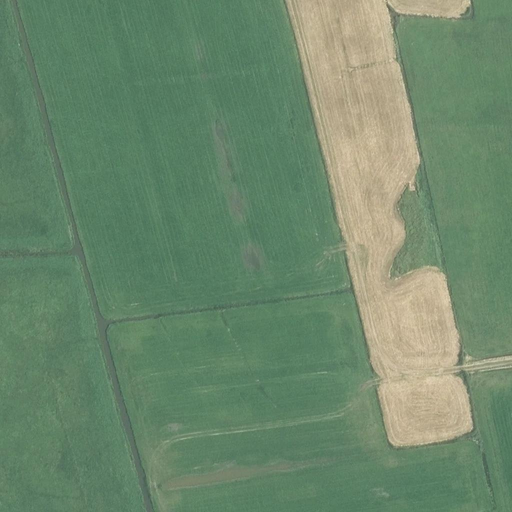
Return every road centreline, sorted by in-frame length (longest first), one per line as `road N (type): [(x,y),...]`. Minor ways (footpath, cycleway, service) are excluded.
road 1 (track): [(402,379),(369,384),(242,511)]
road 2 (track): [(511,362),(402,379),(385,359),(365,287)]
